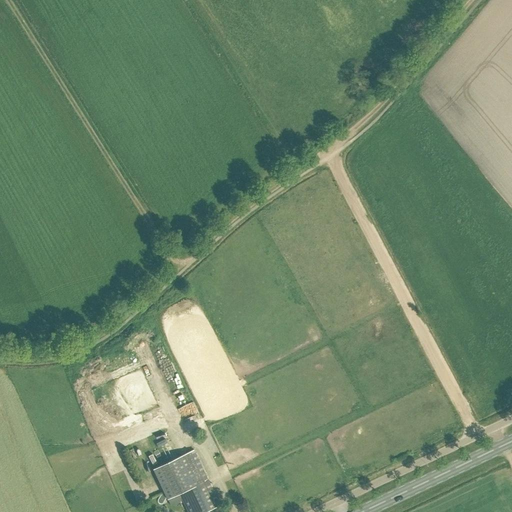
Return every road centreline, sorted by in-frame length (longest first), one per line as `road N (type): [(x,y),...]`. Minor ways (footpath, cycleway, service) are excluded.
road 1 (track): [(0,352),(39,354),(87,341),(297,171)]
road 2 (track): [(474,435),(327,150)]
road 3 (track): [(179,265),(14,0)]
road 4 (track): [(327,150),(471,0)]
road 5 (unclassified): [(474,435),(313,511)]
road 6 (primary): [(362,511),(511,441)]
